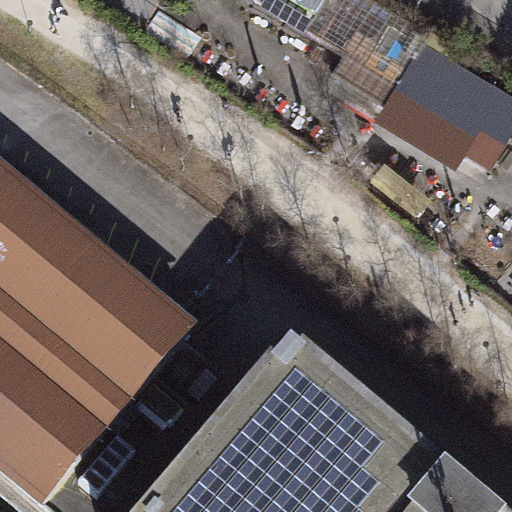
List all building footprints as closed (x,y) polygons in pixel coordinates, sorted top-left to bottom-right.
[(397,88),(423,46),(348,0),(255,0),(254,2),(347,58),(332,81),(383,110),(397,88)] [(479,135),(505,150),(511,137),(511,98),(423,46),(397,88),(393,95),(391,97),(473,145),(479,135)] [(383,110),(332,81),(337,102),(373,128),(383,110)] [(473,145),(393,95),(383,110),(373,128),(455,178),(464,161),(487,177),(505,150),(479,135),(473,145)] [(0,479),(38,511),(42,511),(104,439),(125,414),(188,338),(0,181),(0,479)] [(472,511),(290,360),(162,511),(472,511)]
